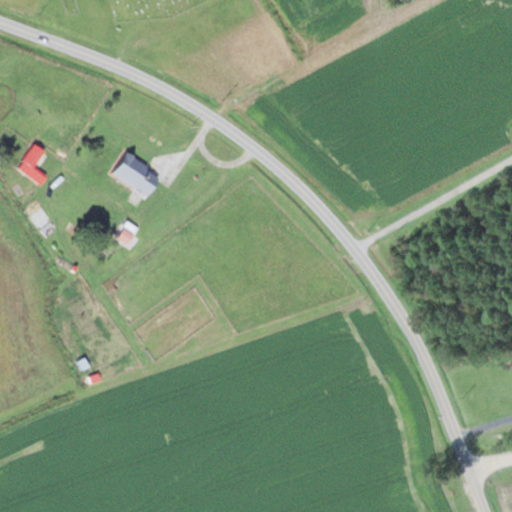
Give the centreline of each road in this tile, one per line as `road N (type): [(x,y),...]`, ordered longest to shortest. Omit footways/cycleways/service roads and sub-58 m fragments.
road 1 (residential): [(485,511),(406,330),(311,208),(222,132),(157,91),(0,25)]
road 2 (residential): [(349,250),(511,158)]
